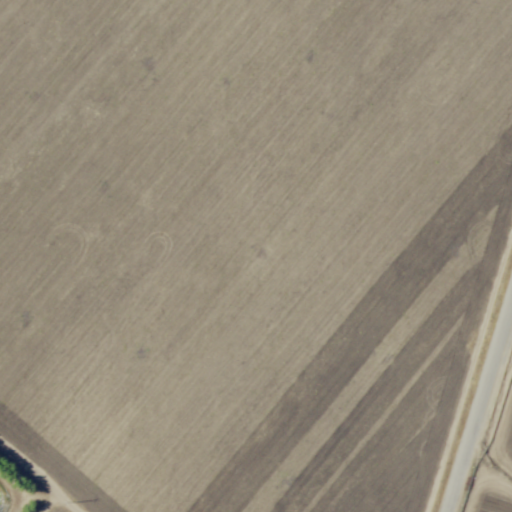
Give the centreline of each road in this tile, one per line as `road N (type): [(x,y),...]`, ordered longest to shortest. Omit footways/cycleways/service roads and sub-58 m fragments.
road 1 (track): [(418,511),(511,204)]
road 2 (tertiary): [(446,511),(511,298)]
